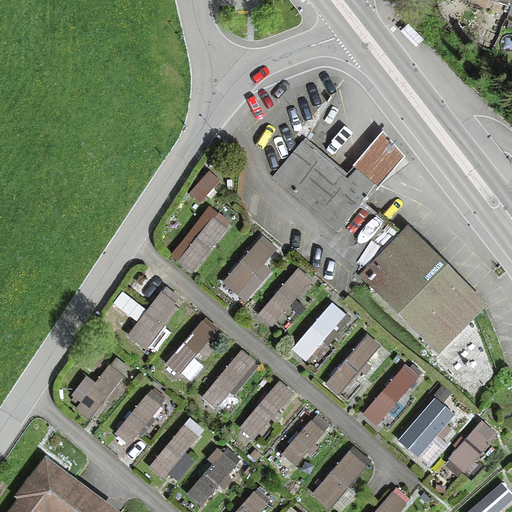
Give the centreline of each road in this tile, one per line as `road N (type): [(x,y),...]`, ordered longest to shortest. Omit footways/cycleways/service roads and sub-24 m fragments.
road 1 (tertiary): [(0,434),(235,84)]
road 2 (primary): [(356,27),(449,141)]
road 3 (tertiary): [(235,84),(274,58),(356,27)]
